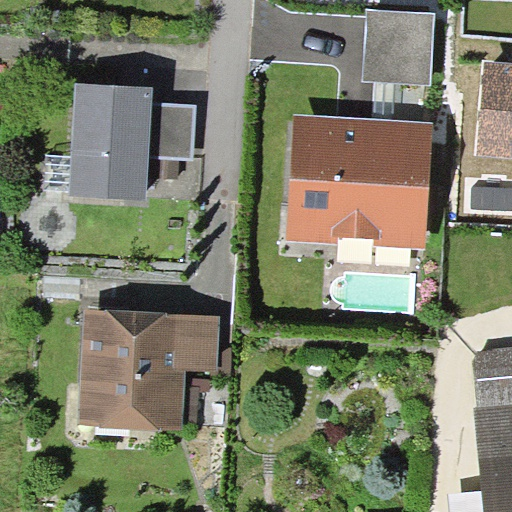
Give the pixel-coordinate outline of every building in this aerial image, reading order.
[(368,15),(364,84),(421,87),(425,18),(368,15)] [(511,65),(485,63),(479,153),(511,155),(511,65)] [(137,201),(143,91),(76,88),(70,197),(137,201)] [(412,241),(418,138),(299,130),(292,233),(412,241)] [(169,421),(174,325),(89,321),(84,416),(169,421)] [(481,407),(511,404),(511,353),(476,357),(481,407)] [(511,511),(511,413),(474,418),(482,498),(456,500),(456,511),(511,511)]
